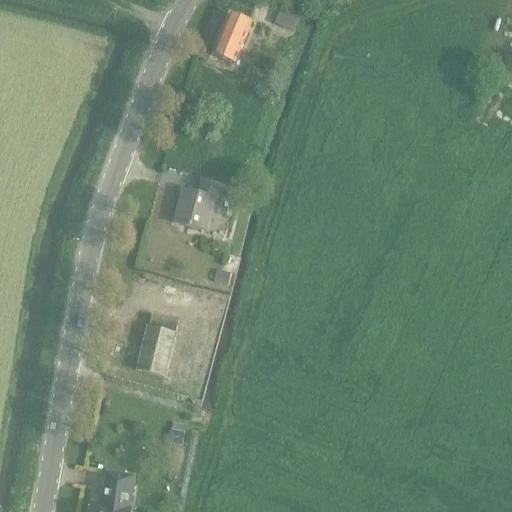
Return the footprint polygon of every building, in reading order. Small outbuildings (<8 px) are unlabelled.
[(293,32),(300,14),(282,7),(275,25),(293,32)] [(235,65),(252,24),(231,15),(214,57),(235,65)] [(208,233),(213,214),(219,215),(226,188),(202,182),(199,195),(183,191),(174,224),(208,233)] [(218,290),(227,292),(232,273),(222,271),(218,290)] [(159,310),(142,373),(176,382),(192,322),(206,325),(212,302),(187,295),(181,316),(159,310)] [(171,431),(169,444),(182,447),(184,434),(171,431)] [(91,511),(131,511),(132,510),(130,509),(135,478),(107,474),(102,505),(93,504),(91,511)]
